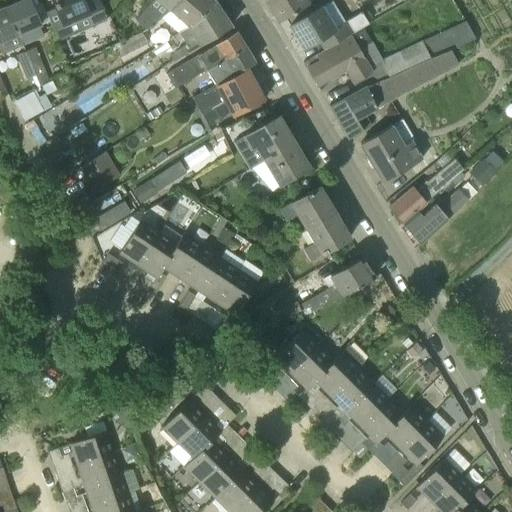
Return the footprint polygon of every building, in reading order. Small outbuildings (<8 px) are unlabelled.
[(40,26),(35,16),(28,0),(21,0),(7,7),(23,45),(43,37),(39,27),(40,26)] [(101,8),(99,4),(97,0),(51,0),(55,8),(45,12),(53,31),(58,41),(81,31),(76,19),(101,8)] [(152,0),(132,20),(146,32),(154,23),(160,19),(169,10),(177,0),(152,0)] [(177,0),(169,10),(160,19),(178,33),(189,28),(214,1),(213,0),(177,0)] [(264,0),(278,22),(309,2),(307,0),(264,0)] [(303,48),(319,39),(325,50),(327,48),(339,40),(362,27),(363,28),(368,24),(361,12),(344,22),(331,0),(289,26),(303,48)] [(180,57),(214,37),(231,26),(214,1),(189,28),(178,33),(169,39),(180,57)] [(0,52),(1,55),(23,45),(7,7),(0,9),(0,52)] [(316,86),(345,70),(357,91),(382,80),(449,49),(450,51),(475,39),(465,21),(381,59),(363,28),(362,27),(339,40),(327,48),(325,50),(303,63),(316,86)] [(111,47),(117,58),(147,41),(141,30),(111,47)] [(175,88),(189,80),(205,71),(205,70),(244,47),(235,32),(218,42),(180,66),(167,74),(175,88)] [(205,71),(214,85),(234,74),(254,63),(244,47),(205,70),(205,71)] [(25,51),(35,76),(45,71),(35,48),(25,51)] [(450,51),(449,49),(382,80),(357,91),(329,107),(346,139),(370,126),(365,115),(377,109),(458,65),(450,51)] [(27,79),(35,76),(25,51),(16,55),(27,79)] [(201,114),(223,103),(231,117),(264,100),(247,68),(234,74),(214,85),(192,98),(201,114)] [(49,81),(41,85),(46,94),(56,89),(51,80),(49,81)] [(44,93),(36,98),(32,90),(13,102),(25,122),(44,110),(51,106),(44,93)] [(252,167),(262,161),(293,142),(277,116),(260,126),(236,140),(252,167)] [(382,183),(400,172),(420,159),(410,142),(412,140),(400,119),(376,133),(359,144),(382,183)] [(262,161),(277,186),(308,168),(293,142),(262,161)] [(105,150),(78,166),(93,190),(119,175),(105,150)] [(481,158),(467,172),(481,186),(496,172),(481,158)] [(412,187),(389,206),(401,222),(429,198),(430,199),(437,192),(439,194),(450,183),(449,182),(451,181),(461,171),(463,170),(453,159),(415,190),(412,187)] [(169,167),(176,179),(185,173),(177,162),(169,167)] [(461,171),(451,181),(455,185),(465,176),(461,171)] [(152,196),(143,183),(131,191),(140,204),(152,196)] [(304,229),(334,211),(319,186),(279,209),(287,221),(296,215),(304,229)] [(401,222),(420,244),(438,228),(448,219),(468,200),(457,190),(439,209),(430,199),(429,198),(401,222)] [(124,200),(115,205),(122,218),(131,213),(124,200)] [(302,250),(310,261),(349,237),(334,211),(304,229),(312,243),(302,250)] [(118,252),(137,265),(159,232),(139,220),(118,252)] [(234,234),(223,227),(215,239),(226,246),(234,234)] [(159,273),(163,267),(162,267),(177,244),(176,243),(159,232),(137,265),(155,277),(158,272),(159,273)] [(242,238),(236,233),(232,238),(239,243),(242,238)] [(182,235),(176,243),(177,244),(162,267),(163,267),(181,279),(200,247),(182,235)] [(181,279),(198,291),(218,259),(200,247),(181,279)] [(123,262),(108,253),(98,267),(113,277),(123,262)] [(340,296),(357,288),(374,277),(361,257),(344,268),(322,279),(327,288),(300,304),(303,310),(307,308),(311,313),(340,296)] [(198,291),(216,302),(236,271),(218,259),(198,291)] [(236,271),(216,302),(235,315),(255,283),(236,271)] [(151,282),(149,286),(156,291),(165,277),(159,273),(158,272),(155,277),(151,282)] [(149,286),(151,282),(144,277),(135,292),(142,297),(149,286)] [(178,305),(185,310),(194,296),(187,291),(178,305)] [(194,296),(185,310),(192,315),(201,301),(194,296)] [(393,317),(394,309),(388,304),(380,313),(389,322),(393,317)] [(214,329),(221,334),(230,320),(223,315),(214,329)] [(274,358),(290,374),(317,348),(301,331),(274,358)] [(406,349),(412,343),(406,337),(401,343),(406,349)] [(411,357),(421,348),(415,342),(406,352),(411,357)] [(329,395),(355,369),(364,361),(348,345),(342,351),(339,353),(331,362),(331,363),(314,381),(315,381),(329,395)] [(257,366),(267,357),(256,346),(246,354),(257,366)] [(307,389),(315,381),(314,381),(331,363),(331,362),(317,348),(290,374),(305,389),(306,390),(307,389)] [(434,367),(427,361),(422,366),(428,373),(434,367)] [(264,381),(274,372),(267,366),(258,375),(264,381)] [(355,369),(329,395),(345,411),(371,385),(355,369)] [(201,400),(210,391),(204,385),(195,394),(201,400)] [(345,411),(360,426),(386,400),(371,385),(345,411)] [(305,389),(298,396),(297,397),(298,397),(304,403),(313,394),(307,389),(306,390),(305,389)] [(298,397),(297,397),(298,396),(292,390),(283,399),(289,406),(298,397)] [(360,426),(375,441),(376,442),(377,441),(384,434),(383,433),(401,415),(401,414),(386,400),(360,426)] [(175,441),(177,444),(203,417),(187,401),(161,427),(175,441)] [(118,416),(131,423),(136,414),(121,405),(106,408),(118,416)] [(384,434),(398,448),(425,422),(409,406),(401,414),(401,415),(383,433),(384,434)] [(226,425),(227,424),(235,416),(229,410),(220,419),(226,425)] [(322,421),(328,428),(337,418),(331,412),(322,421)] [(191,458),(191,459),(210,441),(211,441),(218,434),(219,433),(218,432),(203,417),(177,444),(191,458)] [(337,418),(328,428),(334,434),(343,425),(337,418)] [(425,422),(398,448),(415,464),(441,438),(425,422)] [(218,432),(219,433),(218,434),(223,439),(233,430),(227,424),(226,425),(218,432)] [(111,452),(110,450),(104,431),(69,443),(76,464),(111,452)] [(191,458),(182,467),(199,483),(225,456),(211,441),(210,441),(191,459),(191,458)] [(375,441),(367,449),(367,450),(373,456),(382,447),(377,441),(376,442),(375,441)] [(352,452),(359,458),(367,450),(367,449),(361,443),(352,452)] [(47,451),(50,460),(62,456),(59,447),(47,451)] [(242,458),(248,464),(257,455),(251,448),(242,458)] [(83,484),(118,472),(111,452),(76,464),(83,484)] [(257,455),(248,464),(254,470),(263,461),(257,455)] [(199,483),(214,498),(240,471),(225,456),(199,483)] [(416,486),(432,503),(459,477),(442,460),(416,486)] [(407,471),(400,465),(391,474),(398,480),(407,471)] [(214,498),(227,511),(231,511),(256,487),(240,471),(214,498)] [(90,505),(125,493),(118,472),(83,484),(90,505)] [(452,511),(465,500),(474,492),(459,477),(432,503),(441,511),(452,511)] [(285,488),(288,485),(281,479),(272,488),(278,494),(285,488)] [(61,493),(73,488),(70,480),(58,484),(61,493)] [(231,511),(261,511),(272,502),(256,487),(231,511)] [(73,488),(61,493),(64,501),(76,497),(73,488)] [(291,494),(285,488),(278,494),(277,495),(283,501),(291,494)] [(132,511),(125,493),(90,505),(92,511),(132,511)] [(399,503),(406,510),(415,500),(409,494),(399,503)] [(312,510),(321,501),(315,495),(306,504),(312,510)] [(4,511),(16,508),(13,500),(1,504),(4,511)] [(477,511),(465,500),(452,511),(477,511)]
